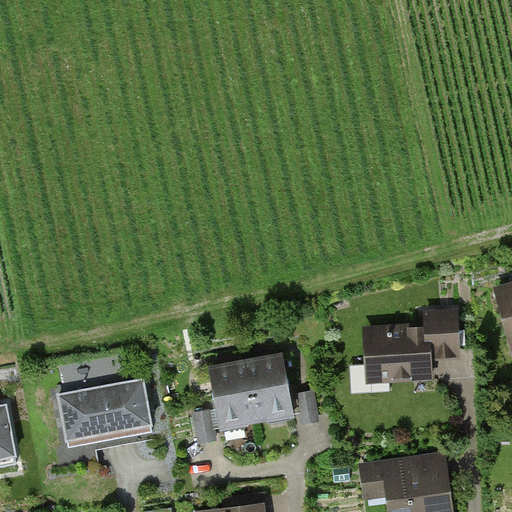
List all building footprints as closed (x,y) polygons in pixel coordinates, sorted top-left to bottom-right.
[(511,287),(498,292),(511,340),(511,287)] [(390,365),(390,377),(432,375),(430,343),(459,341),(457,311),(427,313),(427,328),(369,331),(372,366),(390,365)] [(281,358),(248,363),(258,419),(270,417),(274,411),(290,408),(286,388),(289,384),(288,379),(284,377),(281,358)] [(248,363),(213,370),(217,389),(214,393),(215,398),(219,401),(223,420),(239,418),(245,422),(258,419),(248,363)] [(143,380),(60,395),(70,448),(153,432),(143,380)] [(313,391),(298,394),(302,413),(304,423),(311,422),(318,421),(313,391)] [(6,404),(0,405),(0,467),(18,464),(6,404)] [(210,410),(196,413),(201,442),(207,441),(215,440),(214,429),(210,410)] [(447,511),(440,457),(363,467),(365,485),(389,482),(393,511),(447,511)] [(228,511),(220,511),(262,511),(260,497),(227,501),(228,511)]
